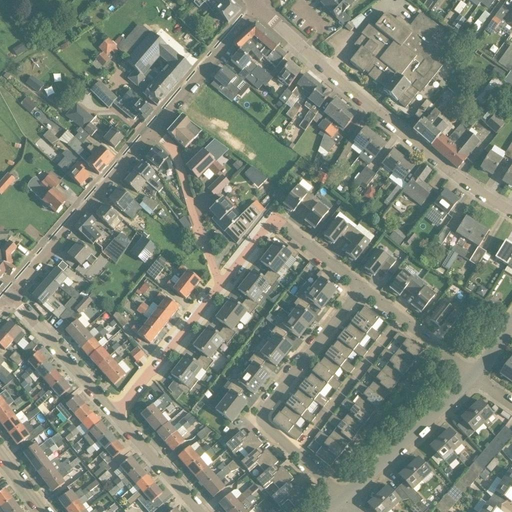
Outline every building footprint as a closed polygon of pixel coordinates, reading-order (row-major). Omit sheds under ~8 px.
[(196,0),(194,3),(199,8),(204,4),(213,14),(216,11),(228,24),(240,11),(228,0),(196,0)] [(324,0),(321,3),(329,10),(338,0),(324,0)] [(356,0),(338,0),(329,10),(336,18),(341,13),(343,14),(356,0)] [(433,14),(443,0),(435,0),(428,11),(433,14)] [(459,16),(466,6),(470,1),(468,0),(462,0),(454,12),(459,16)] [(483,25),(489,17),(484,13),(478,22),(483,25)] [(365,72),(375,80),(386,89),(384,92),(388,96),(389,95),(397,102),(398,101),(400,102),(399,103),(406,109),(423,87),(425,89),(443,67),(439,64),(447,53),(434,42),(433,43),(430,41),(440,29),(421,14),(420,14),(421,15),(411,27),(398,17),(394,22),(385,15),(375,28),(370,24),(361,35),(364,37),(361,40),(362,48),(350,63),(363,74),(365,72)] [(502,30),(510,36),(511,34),(511,15),(505,23),(496,17),(488,28),(494,33),(495,32),(499,34),(502,30)] [(349,25),(354,29),(356,30),(365,19),(361,16),(349,25)] [(255,24),(248,31),(253,38),(249,42),(257,54),(263,59),(264,59),(274,67),(285,54),(282,51),(279,54),(275,51),(280,44),(255,24)] [(354,29),(349,25),(348,24),(345,28),(351,33),(354,29)] [(246,58),(251,62),(246,58),(251,53),(260,62),(263,59),(257,54),(249,42),(253,38),(248,31),(233,44),(246,58)] [(166,97),(191,67),(151,34),(127,62),(135,71),(142,78),(158,58),(168,66),(153,85),(166,97)] [(114,44),(119,50),(120,50),(127,43),(122,37),(114,44)] [(115,54),(119,50),(108,39),(101,46),(108,53),(111,50),(115,54)] [(248,72),(250,74),(256,67),(251,62),(246,58),(233,44),(240,52),(231,63),(242,72),(243,71),(247,74),(248,72)] [(498,64),(510,73),(511,70),(511,47),(498,64)] [(98,71),(103,67),(110,61),(103,54),(92,65),(98,71)] [(289,88),(302,73),(290,63),(284,69),(285,70),(278,79),(289,88)] [(256,67),(250,74),(263,86),(265,88),(273,79),(266,74),(265,74),(256,67)] [(496,67),(492,73),(502,80),(506,74),(496,67)] [(229,73),(224,69),(215,80),(225,89),(221,94),(233,103),(241,93),(237,89),(243,81),(236,76),(235,78),(230,74),(229,72),(229,73)] [(148,99),(158,107),(166,97),(153,85),(151,87),(141,78),(142,78),(135,71),(128,79),(138,88),(140,86),(145,91),(142,94),(146,97),(147,98),(148,99)] [(259,90),(263,86),(252,75),(250,74),(246,79),(252,85),(259,90)] [(32,76),(27,84),(39,93),(45,85),(32,76)] [(302,90),(311,97),(319,87),(305,76),(295,87),(296,88),(292,94),(293,95),(297,98),(302,90)] [(489,81),(478,102),(486,106),(497,85),(489,81)] [(98,84),(91,93),(107,107),(110,109),(117,100),(98,84)] [(319,87),(311,97),(304,105),(304,108),(309,112),(298,129),(304,133),(312,121),(315,117),(320,111),(319,111),(330,97),(328,95),(328,94),(326,92),(325,92),(319,87)] [(145,122),(153,112),(126,89),(119,98),(139,114),(138,116),(145,122)] [(291,95),(286,90),(278,101),(285,106),(293,95),(292,94),(291,95)] [(27,98),(21,105),(32,113),(37,106),(27,98)] [(319,148),(320,148),(326,134),(346,109),(336,100),(324,115),(328,118),(319,129),(323,132),(319,136),(323,139),(319,148)] [(421,122),(422,121),(420,119),(432,105),(427,101),(418,113),(415,116),(419,120),(421,122)] [(413,132),(421,138),(437,119),(440,115),(436,111),(441,106),(437,102),(426,115),(429,117),(424,122),(422,121),(421,122),(419,120),(417,123),(419,125),(413,132)] [(298,114),(301,107),(296,103),(286,116),(292,121),(298,114)] [(344,131),(356,117),(346,109),(326,134),(320,148),(327,154),(335,145),(330,141),(338,130),(342,133),(344,131)] [(479,119),(487,125),(497,134),(505,125),(488,110),(479,119)] [(469,115),(464,121),(471,126),(475,121),(469,115)] [(190,123),(183,117),(168,133),(175,140),(176,140),(186,149),(202,132),(190,123)] [(90,123),(86,119),(79,127),(84,131),(90,123)] [(437,119),(421,138),(431,147),(441,136),(448,128),(437,119)] [(441,136),(431,147),(458,170),(467,159),(480,143),(468,132),(472,128),(471,126),(464,121),(447,141),(441,136)] [(97,131),(93,127),(90,124),(84,131),(92,137),(97,131)] [(84,139),(88,134),(80,128),(76,132),(84,139)] [(104,140),(115,148),(123,138),(111,129),(108,133),(106,132),(101,137),(105,140),(104,140)] [(360,156),(361,157),(376,138),(365,129),(354,143),(365,151),(360,156)] [(59,142),(50,133),(49,132),(44,138),(54,148),(59,142)] [(96,157),(106,167),(114,159),(101,148),(99,151),(86,139),(84,141),(77,135),(74,138),(93,156),(93,155),(96,157)] [(86,163),(99,175),(106,167),(96,157),(93,155),(93,156),(74,138),(68,144),(87,163),(86,163)] [(374,159),(385,145),(376,138),(361,157),(370,164),(374,159)] [(215,140),(206,149),(212,156),(221,146),(215,140)] [(349,141),(337,162),(337,163),(342,166),(355,144),(349,141)] [(155,148),(146,158),(149,161),(147,163),(154,170),(157,167),(159,169),(163,165),(164,166),(166,173),(172,171),(169,161),(168,159),(155,148)] [(221,171),(214,164),(203,152),(187,168),(198,179),(207,170),(214,178),(221,171)] [(393,152),(382,166),(393,174),(404,160),(393,152)] [(68,176),(80,187),(89,177),(83,171),(84,170),(78,165),(80,163),(69,153),(65,158),(71,163),(69,165),(74,169),(68,176)] [(502,160),(491,153),(481,168),(492,176),(502,160)] [(511,156),(511,158),(511,159),(511,167),(503,182),(511,187),(511,156)] [(404,160),(393,174),(403,182),(414,168),(404,160)] [(142,163),(141,164),(140,165),(138,167),(138,168),(134,173),(158,194),(159,194),(163,189),(157,184),(160,181),(155,174),(142,163)] [(433,191),(423,183),(430,173),(422,167),(403,192),(421,207),(433,191)] [(360,186),(371,172),(366,168),(352,186),(357,190),(360,186)] [(371,172),(360,186),(365,190),(376,176),(371,172)] [(127,181),(125,183),(137,194),(142,188),(144,189),(147,185),(154,190),(150,195),(153,197),(157,193),(158,194),(134,173),(130,178),(129,177),(126,181),(127,181)] [(0,194),(1,195),(14,181),(8,175),(0,183),(0,194)] [(51,175),(34,193),(44,203),(43,205),(43,207),(45,209),(47,209),(49,207),(56,213),(67,202),(54,190),(60,183),(51,175)] [(323,185),(326,179),(319,175),(316,181),(323,185)] [(221,177),(209,190),(216,197),(228,184),(221,177)] [(301,204),(306,208),(315,198),(299,186),(296,190),(294,189),(289,195),(290,197),(284,205),(285,206),(284,208),(291,213),(292,212),(293,213),(301,204)] [(371,200),(376,190),(369,187),(365,197),(371,200)] [(389,208),(391,205),(403,191),(398,187),(384,204),(389,208)] [(128,207),(134,201),(120,189),(109,201),(123,213),(124,213),(130,218),(135,213),(128,207)] [(445,193),(434,206),(429,213),(441,223),(447,216),(457,203),(445,193)] [(139,207),(149,216),(158,206),(147,197),(139,207)] [(315,198),(306,208),(312,213),(305,222),(307,223),(305,225),(312,230),(313,228),(315,230),(321,221),(323,223),(329,216),(328,215),(328,216),(327,215),(328,212),(319,205),(321,203),(315,198)] [(256,203),(241,217),(223,199),(210,212),(215,218),(213,220),(225,233),(225,234),(237,245),(261,215),(264,211),(256,203)] [(124,221),(106,205),(97,216),(114,231),(124,221)] [(93,246),(96,243),(100,238),(90,228),(95,222),(88,215),(75,229),(93,246)] [(187,232),(192,228),(184,218),(179,222),(187,232)] [(466,218),(455,235),(461,238),(452,252),(458,256),(462,250),(467,242),(478,225),(466,218)] [(347,240),(355,230),(349,225),(347,227),(338,220),(336,222),(334,221),(329,227),(331,229),(324,237),(326,238),(324,240),(331,245),(332,244),(334,245),(341,236),(347,240)] [(478,225),(467,242),(478,248),(469,262),(478,268),(487,253),(479,248),(483,241),(485,239),(484,239),(489,232),(478,225)] [(446,228),(438,239),(444,242),(451,232),(446,228)] [(407,238),(396,229),(389,238),(400,247),(407,238)] [(371,242),(355,230),(347,240),(353,245),(346,254),(347,255),(346,257),(352,262),(354,261),(355,262),(362,254),(364,255),(369,248),(367,247),(371,242)] [(10,233),(0,233),(0,241),(7,241),(8,242),(14,235),(10,233)] [(409,247),(416,238),(411,233),(404,242),(409,247)] [(127,249),(132,243),(122,234),(116,240),(127,249)] [(116,240),(115,239),(102,254),(116,265),(127,249),(116,240)] [(132,254),(136,257),(145,264),(157,249),(143,239),(132,254)] [(511,259),(511,245),(505,242),(495,259),(508,267),(511,259)] [(0,264),(3,265),(3,267),(6,270),(8,267),(11,266),(10,256),(16,249),(9,243),(2,252),(0,252),(0,264)] [(92,266),(97,260),(91,255),(79,244),(69,256),(81,267),(86,261),(92,266)] [(268,253),(284,266),(291,257),(295,260),(299,254),(289,246),(285,251),(276,244),(268,253)] [(462,250),(458,256),(464,259),(468,253),(462,250)] [(452,252),(451,251),(450,253),(445,261),(442,267),(443,267),(449,271),(458,256),(452,252)] [(371,261),(365,269),(366,270),(365,272),(372,278),(373,276),(374,277),(382,268),(387,272),(385,274),(386,275),(396,262),(386,254),(384,256),(378,252),(376,254),(375,253),(369,260),(371,261)] [(266,275),(277,283),(281,278),(277,275),(284,266),(268,253),(261,263),(270,270),(266,275)] [(63,259),(59,262),(66,270),(69,268),(63,259)] [(165,269),(156,263),(147,275),(155,282),(165,269)] [(0,279),(6,273),(10,276),(16,270),(11,266),(8,267),(6,270),(3,267),(3,265),(0,264),(0,279)] [(193,291),(200,281),(181,267),(178,271),(184,276),(180,281),(193,291)] [(67,279),(56,270),(48,279),(58,288),(71,299),(79,306),(84,300),(70,287),(69,288),(63,283),(67,279)] [(313,289),(329,301),(336,292),(327,284),(331,280),(321,271),(316,277),(320,280),(313,289)] [(400,272),(395,280),(397,281),(390,289),(391,290),(390,292),(397,298),(398,296),(400,297),(407,288),(413,292),(422,281),(415,276),(413,278),(404,271),(402,273),(400,272)] [(277,283),(266,275),(263,279),(253,272),(246,281),(262,294),(269,285),(273,288),(277,283)] [(40,288),(50,297),(58,288),(48,279),(40,288)] [(170,282),(167,286),(186,300),(193,291),(180,281),(176,286),(170,282)] [(244,303),(254,311),(258,306),(255,303),(262,294),(246,281),(238,291),(248,298),(244,303)] [(422,281),(413,292),(418,297),(411,306),(413,307),(411,309),(418,315),(420,313),(421,314),(428,306),(430,307),(435,300),(433,299),(435,296),(426,289),(428,286),(422,281)] [(481,286),(477,293),(484,296),(487,290),(481,286)] [(63,308),(50,297),(40,288),(32,297),(42,306),(45,304),(54,312),(52,315),(58,320),(60,318),(66,311),(63,308)] [(298,300),(308,308),(312,303),(321,311),(329,301),(313,289),(306,298),(302,295),(298,300)] [(66,332),(74,341),(85,331),(77,322),(82,317),(80,315),(91,304),(93,306),(97,301),(92,294),(87,299),(86,298),(84,300),(79,306),(71,315),(65,321),(72,326),(66,332)] [(171,318),(179,309),(160,294),(157,298),(163,303),(159,308),(171,318)] [(65,321),(71,315),(79,306),(71,299),(63,308),(66,311),(60,318),(65,321)] [(223,310),(239,322),(246,313),(250,316),(254,311),(244,303),(240,308),(231,300),(223,310)] [(290,317),(306,330),(314,320),(305,313),(308,308),(298,300),(294,305),(298,308),(290,317)] [(143,304),(140,307),(146,312),(149,309),(143,304)] [(441,305),(435,312),(437,313),(430,321),(432,323),(431,324),(437,330),(439,328),(440,329),(447,320),(453,324),(451,326),(452,327),(462,314),(455,309),(453,311),(444,304),(442,306),(441,305)] [(143,316),(146,312),(140,307),(137,311),(143,316)] [(380,319),(365,307),(360,313),(361,314),(359,316),(358,315),(351,324),(352,324),(367,336),(376,343),(381,336),(372,329),(380,319)] [(171,318),(159,308),(152,317),(164,327),(171,318)] [(222,331),(232,339),(236,334),(232,331),(239,322),(223,310),(216,319),(225,326),(222,331)] [(123,328),(128,324),(117,312),(113,317),(123,328)] [(164,327),(152,317),(145,326),(157,336),(164,327)] [(306,330),(290,317),(283,326),(280,323),(276,328),(286,336),(290,332),(299,339),(306,330)] [(22,333),(10,323),(2,332),(13,342),(18,346),(26,337),(21,333),(22,333)] [(359,346),(367,336),(352,324),(347,330),(348,330),(346,333),(345,332),(338,340),(339,341),(353,352),(362,359),(368,353),(359,346)] [(96,331),(99,335),(104,330),(101,326),(96,331)] [(131,330),(150,345),(157,336),(145,326),(141,331),(134,326),(131,330)] [(201,338),(217,350),(224,342),(228,344),(232,339),(222,331),(218,336),(208,328),(201,338)] [(268,345),(284,358),(292,348),(282,341),(286,336),(276,328),(272,333),(275,336),(268,345)] [(82,349),(90,358),(101,349),(97,345),(104,339),(103,338),(108,334),(104,330),(99,335),(93,340),(82,349)] [(74,341),(82,349),(93,340),(85,331),(74,341)] [(2,332),(0,334),(0,346),(5,351),(13,342),(2,332)] [(394,357),(409,369),(414,363),(413,362),(415,360),(416,361),(423,353),(398,333),(393,340),(402,347),(394,357)] [(199,359),(209,367),(213,362),(210,360),(217,350),(201,338),(193,347),(203,355),(199,359)] [(325,357),(326,357),(340,369),(349,376),(355,369),(346,362),(353,352),(339,341),(334,346),(335,347),(333,349),(332,348),(325,357)] [(29,355),(37,346),(33,342),(29,346),(25,351),(29,355)] [(115,352),(120,348),(117,344),(112,348),(115,352)] [(284,358),(268,345),(261,354),(257,351),(253,356),(264,364),(267,360),(277,367),(284,358)] [(107,377),(117,367),(123,361),(119,356),(124,352),(121,348),(120,348),(115,352),(109,358),(98,367),(107,377)] [(144,356),(137,348),(130,355),(136,363),(144,356)] [(101,349),(90,358),(98,367),(109,358),(101,349)] [(409,369),(394,357),(385,350),(380,356),(389,363),(381,373),(396,385),(401,379),(400,379),(402,377),(403,377),(410,369),(409,369)] [(15,353),(10,359),(18,367),(24,360),(15,353)] [(21,377),(25,381),(46,363),(39,354),(28,363),(32,367),(26,372),(26,373),(21,377)] [(246,373),(262,386),(269,377),(260,369),(264,364),(253,356),(249,361),(253,364),(246,373)] [(0,373),(2,376),(5,378),(10,374),(0,366),(4,361),(0,357),(0,373)] [(186,357),(179,366),(195,379),(202,370),(205,373),(209,367),(199,359),(195,364),(186,357)] [(333,379),(340,369),(326,357),(321,363),(322,363),(320,366),(319,365),(312,373),(313,373),(327,385),(336,392),(342,386),(333,379)] [(501,378),(504,377),(511,382),(511,361),(505,371),(500,372),(501,378)] [(54,371),(46,363),(25,381),(28,385),(33,381),(35,383),(41,377),(43,381),(54,371)] [(198,382),(195,379),(179,366),(171,375),(181,383),(177,388),(187,396),(198,382)] [(372,366),(367,373),(376,380),(368,390),(383,402),(388,396),(387,395),(389,393),(390,394),(397,386),(396,385),(381,373),(372,366)] [(125,376),(117,367),(107,377),(115,385),(125,376)] [(43,381),(51,390),(62,380),(54,371),(43,381)] [(231,385),(241,393),(245,388),(254,395),(262,386),(246,373),(239,382),(235,379),(231,385)] [(320,395),(327,385),(313,373),(308,379),(308,380),(307,382),(306,381),(299,389),(300,390),(314,402),(323,409),(329,402),(320,395)] [(51,390),(46,395),(36,403),(37,404),(34,406),(37,409),(51,398),(55,402),(59,399),(70,390),(62,380),(51,390)] [(368,390),(359,383),(354,389),(363,396),(355,406),(370,418),(375,412),(374,412),(376,409),(377,410),(384,402),(383,402),(368,390)] [(172,384),(168,389),(172,394),(177,388),(172,384)] [(241,393),(231,385),(227,390),(230,393),(223,402),(239,414),(247,405),(237,397),(241,393)] [(287,406),(301,418),(310,425),(315,419),(307,411),(314,402),(300,390),(295,396),(294,398),(292,398),(286,406),(287,406)] [(0,413),(8,408),(14,403),(13,403),(5,391),(0,395),(0,413)] [(36,403),(46,395),(42,391),(33,399),(36,403)] [(150,424),(160,415),(166,410),(171,405),(173,404),(165,395),(158,401),(162,404),(155,410),(151,406),(142,415),(150,424)] [(56,409),(67,422),(85,406),(77,397),(68,405),(65,401),(56,409)] [(20,399),(14,403),(17,408),(23,403),(20,399)] [(342,423),(357,434),(362,429),(361,428),(363,426),(364,427),(371,419),(370,418),(355,406),(346,399),(341,406),(350,413),(342,423)] [(239,414),(223,402),(216,411),(222,416),(221,416),(222,417),(222,416),(232,424),(239,414)] [(484,425),(488,429),(493,425),(488,420),(493,416),(480,402),(471,410),(484,425)] [(171,405),(166,410),(170,414),(175,409),(171,405)] [(75,416),(82,424),(92,415),(85,406),(67,422),(75,416)] [(293,428),(301,418),(287,406),(282,412),(282,413),(281,415),(279,414),(273,422),(297,442),(302,435),(293,428)] [(8,408),(0,413),(0,422),(3,427),(15,417),(8,408)] [(3,427),(11,436),(28,423),(40,414),(36,408),(18,422),(15,417),(3,427)] [(471,410),(461,419),(472,430),(465,436),(468,439),(484,425),(471,410)] [(100,424),(92,415),(82,424),(90,433),(100,424)] [(160,415),(150,424),(158,433),(168,424),(160,415)] [(342,423),(333,416),(328,422),(337,429),(329,439),(344,451),(348,445),(350,442),(351,443),(358,435),(357,434),(342,423)] [(191,421),(166,443),(174,452),(185,442),(181,438),(187,433),(186,432),(197,421),(193,418),(191,421)] [(166,443),(191,421),(189,419),(185,421),(184,420),(179,424),(173,429),(168,424),(158,433),(166,443)] [(33,431),(28,423),(11,436),(18,446),(21,444),(23,448),(45,432),(40,426),(33,431)] [(84,439),(91,447),(97,442),(102,438),(108,433),(100,424),(90,433),(90,434),(84,439)] [(73,426),(68,430),(71,434),(76,429),(73,426)] [(206,428),(197,436),(202,442),(212,433),(206,428)] [(496,438),(502,442),(510,432),(505,428),(496,438)] [(80,433),(76,429),(71,434),(74,438),(80,433)] [(233,431),(224,439),(227,442),(224,444),(226,446),(238,436),(233,431)] [(440,439),(453,453),(462,444),(449,431),(440,439)] [(344,451),(329,439),(320,432),(315,439),(324,446),(316,456),(330,468),(335,461),(337,459),(338,460),(344,451)] [(511,433),(510,432),(502,442),(506,446),(511,439),(511,433)] [(102,438),(97,442),(98,443),(105,451),(116,442),(108,433),(102,438)] [(242,448),(249,456),(250,457),(256,451),(263,446),(251,433),(248,436),(248,437),(245,439),(240,434),(238,436),(226,446),(234,456),(242,448)] [(496,438),(492,443),(502,451),(506,446),(502,442),(496,438)] [(453,453),(440,439),(431,448),(437,454),(444,462),(448,467),(457,458),(453,453)] [(24,454),(31,464),(55,446),(50,440),(38,449),(36,445),(24,454)] [(94,475),(98,480),(107,472),(111,469),(107,466),(124,451),(116,442),(105,451),(99,457),(104,462),(99,467),(101,469),(94,475)] [(487,448),(497,457),(502,451),(492,443),(487,448)] [(178,458),(188,469),(199,459),(205,454),(211,449),(207,445),(202,450),(201,448),(194,453),(190,448),(178,458)] [(31,464),(39,474),(49,465),(46,461),(52,456),(52,455),(58,450),(55,446),(31,464)] [(94,451),(91,447),(85,452),(89,456),(94,451)] [(487,448),(482,454),(492,462),(497,457),(487,448)] [(214,453),(211,449),(205,454),(209,458),(214,453)] [(258,466),(265,474),(271,469),(278,463),(267,450),(263,453),(264,454),(261,457),(256,451),(250,457),(249,456),(241,464),(249,473),(258,466)] [(492,462),(482,454),(473,464),(483,472),(492,462)] [(70,465),(46,483),(53,493),(65,484),(62,480),(72,472),(71,470),(81,463),(78,459),(70,465)] [(116,487),(139,468),(131,459),(120,468),(124,472),(118,478),(118,479),(114,483),(116,487)] [(188,469),(196,478),(207,468),(199,459),(188,469)] [(409,468),(422,482),(431,473),(418,459),(409,468)] [(39,474),(46,483),(70,465),(67,461),(60,466),(56,460),(49,465),(39,474)] [(220,483),(231,473),(240,469),(233,462),(227,467),(226,468),(221,472),(215,477),(204,487),(214,498),(225,489),(220,483)] [(221,472),(226,468),(227,467),(223,463),(218,468),(221,472)] [(473,464),(465,474),(474,482),(483,472),(473,464)] [(273,483),(280,491),(281,492),(287,486),(294,480),(282,467),(278,471),(279,472),(276,474),(271,469),(265,474),(257,481),(265,490),(273,483)] [(139,468),(116,487),(117,487),(109,494),(112,498),(125,486),(126,488),(133,482),(136,486),(146,477),(139,468)] [(196,478),(204,487),(215,477),(207,468),(196,478)] [(415,506),(421,511),(426,511),(428,510),(419,502),(422,499),(413,490),(422,482),(409,468),(400,477),(405,482),(399,488),(415,506)] [(511,472),(510,471),(503,482),(511,488),(511,472)] [(111,477),(107,472),(98,480),(103,485),(111,477)] [(459,480),(469,489),(474,482),(465,474),(459,480)] [(127,502),(127,503),(124,505),(127,509),(154,486),(146,477),(136,486),(140,491),(127,502)] [(59,501),(67,511),(79,502),(85,496),(90,492),(99,485),(94,478),(90,481),(93,484),(82,492),(80,491),(74,495),(71,492),(59,501)] [(459,480),(453,487),(453,488),(462,496),(469,489),(459,480)] [(495,492),(511,503),(511,501),(511,488),(503,482),(495,492)] [(219,505),(225,511),(233,511),(240,506),(246,501),(251,496),(258,490),(254,485),(236,501),(230,495),(219,505)] [(281,492),(280,491),(272,499),(280,508),(288,501),(296,509),(309,498),(298,485),(294,488),(294,489),(292,491),(287,486),(281,492)] [(158,499),(162,495),(154,486),(127,509),(128,509),(138,501),(147,511),(155,511),(163,505),(158,499)] [(453,488),(453,487),(446,496),(456,504),(462,496),(453,488)] [(378,497),(391,511),(400,502),(387,488),(378,497)] [(12,501),(5,491),(0,494),(0,509),(1,509),(12,501)] [(93,497),(90,492),(85,496),(88,501),(93,497)] [(255,500),(251,496),(246,501),(249,505),(255,500)] [(446,496),(439,504),(448,511),(456,504),(446,496)] [(389,511),(391,511),(378,497),(369,505),(374,511),(389,511)] [(1,509),(3,511),(16,511),(19,510),(12,501),(1,509)] [(67,511),(85,511),(86,511),(79,502),(67,511)]
